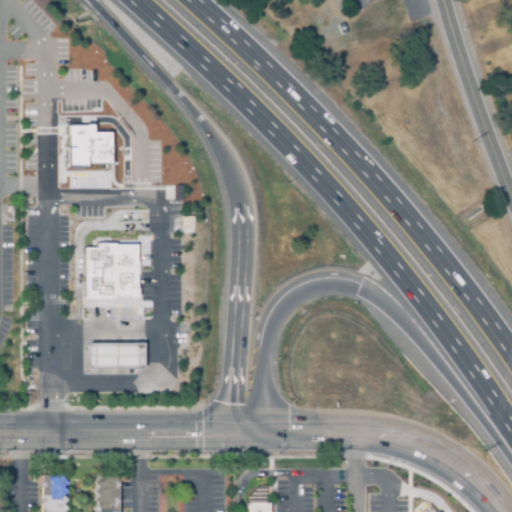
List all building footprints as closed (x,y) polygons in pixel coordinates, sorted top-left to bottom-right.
[(90,125),(90,132),(107,132),(107,162),(83,162),(83,165),(66,166),(64,166),(64,147),(66,147),(66,135),(64,135),(64,132),(64,125),(83,125),(83,124),(90,124),(90,125)] [(179,215),(193,215),(193,229),(179,229),(179,215)] [(112,243),(112,244),(133,244),(134,294),(82,295),(81,247),(94,247),(94,243),(112,243)] [(87,344),(145,344),(145,370),(88,370),(87,344)] [(40,511),(40,476),(62,476),(62,511),(40,511)] [(116,476),(116,511),(92,511),(93,476),(116,476)] [(246,511),(246,499),(260,487),(266,487),(266,504),(270,504),(269,511),(246,511)]
